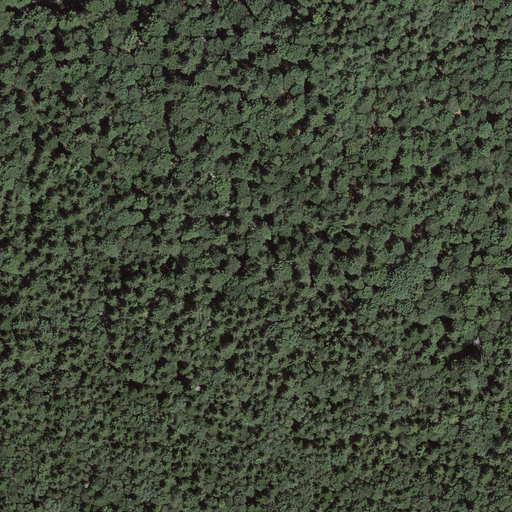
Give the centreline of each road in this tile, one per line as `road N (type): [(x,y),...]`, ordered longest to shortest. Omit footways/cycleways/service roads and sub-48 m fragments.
road 1 (track): [(511,298),(382,296),(318,276),(278,239),(248,193),(175,35),(113,3),(41,0)]
road 2 (track): [(175,35),(337,135),(398,161),(511,164)]
